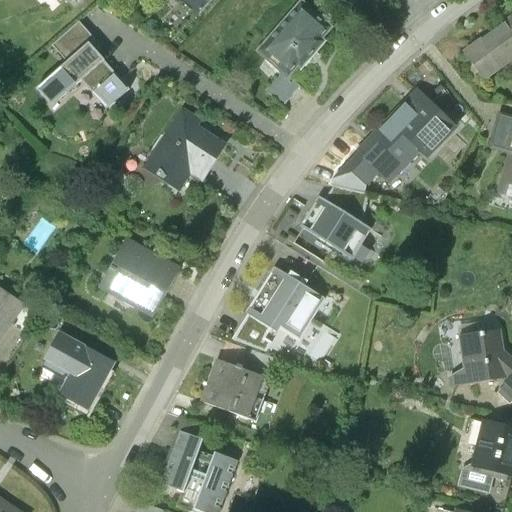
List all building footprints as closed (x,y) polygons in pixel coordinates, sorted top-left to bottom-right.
[(182,0),(198,13),(209,0),(182,0)] [(331,31),(301,5),(258,54),(287,80),(297,68),(301,71),(324,45),(321,42),(331,31)] [(511,20),(465,55),(485,81),(511,62),(511,20)] [(53,48),(67,64),(89,45),(91,46),(96,42),(80,24),(53,48)] [(67,64),(37,91),(53,109),(83,83),(108,112),(130,91),(91,46),(89,45),(67,64)] [(416,94),(358,153),(360,155),(377,172),(384,179),(393,170),(389,166),(411,143),(426,157),(453,129),(416,94)] [(180,115),(144,171),(179,193),(189,177),(202,185),(226,148),(197,130),(198,127),(180,115)] [(511,121),(499,118),(491,148),(511,154),(511,157),(510,156),(498,195),(511,199),(511,121)] [(360,155),(343,172),(360,189),(377,172),(360,155)] [(324,202),(362,226),(368,195),(333,188),(324,202)] [(324,202),(318,198),(300,228),(318,240),(315,245),(330,255),(333,249),(352,261),(371,231),(362,226),(324,202)] [(295,203),(286,217),(296,223),(305,209),(295,203)] [(181,272),(126,243),(100,292),(154,321),(181,272)] [(325,300),(274,269),(245,315),(247,316),(270,331),(277,335),(281,329),(300,341),(325,300)] [(0,340),(10,327),(24,307),(0,290),(0,340)] [(38,317),(24,307),(10,327),(23,337),(38,317)] [(270,331),(247,316),(231,341),(266,353),(271,344),(264,340),(270,331)] [(498,331),(459,338),(463,368),(448,378),(449,389),(500,381),(511,392),(511,362),(501,352),(498,331)] [(112,365),(58,335),(40,367),(67,381),(59,395),(87,410),(112,365)] [(248,350),(240,371),(270,382),(277,361),(248,350)] [(240,371),(218,364),(203,405),(255,423),(270,382),(240,371)] [(511,429),(483,423),(472,466),(472,467),(506,476),(511,477),(511,429)] [(180,433),(176,445),(198,453),(202,441),(180,433)] [(198,453),(176,445),(161,486),(182,493),(178,505),(198,511),(219,511),(237,463),(215,455),(214,458),(198,453)] [(505,481),(506,476),(472,467),(472,466),(462,472),(458,487),(488,494),(492,478),(505,481)] [(0,511),(14,511),(0,502),(0,511)] [(140,503),(136,511),(161,511),(162,511),(140,503)]
